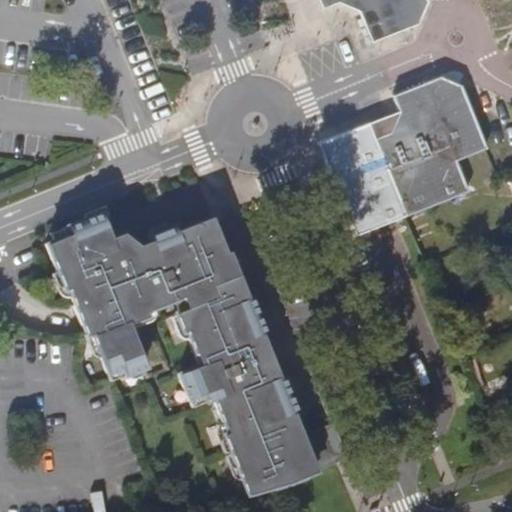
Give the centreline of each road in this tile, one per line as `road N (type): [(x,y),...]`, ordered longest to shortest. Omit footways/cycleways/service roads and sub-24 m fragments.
road 1 (residential): [(412,511),(269,157)]
road 2 (residential): [(0,227),(223,139)]
road 3 (residential): [(441,46),(287,112)]
